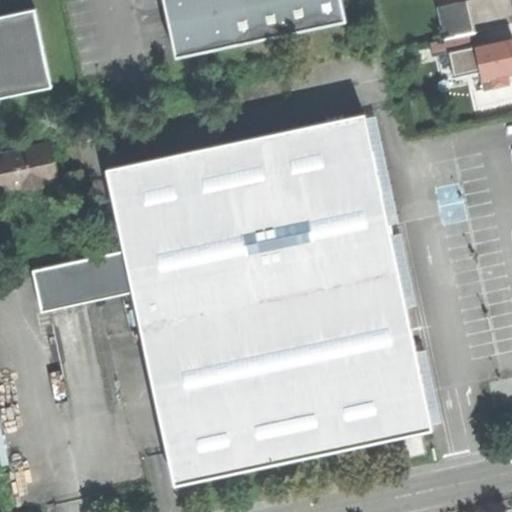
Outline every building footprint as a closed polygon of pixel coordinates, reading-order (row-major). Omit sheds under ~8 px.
[(164,0),(168,17),(176,55),(346,18),(342,0),(164,0)] [(439,7),(446,39),(474,33),(468,1),(439,7)] [(0,95),(50,85),(33,7),(0,14),(0,95)] [(488,37),(489,44),(511,39),(511,34),(511,32),(488,37)] [(437,54),(467,48),(477,46),(474,33),(446,39),(434,41),(437,54)] [(477,46),(467,48),(476,91),(508,84),(506,75),(511,73),(511,39),(489,44),(477,46)] [(366,117),(110,172),(126,249),(135,292),(175,481),(276,460),(432,427),(379,179),(375,157),(366,117)] [(51,143),(0,153),(0,189),(27,184),(32,190),(42,188),(44,180),(58,177),(51,143)] [(63,173),(70,201),(89,196),(82,169),(63,173)] [(42,312),(135,292),(126,249),(32,268),(42,312)]
